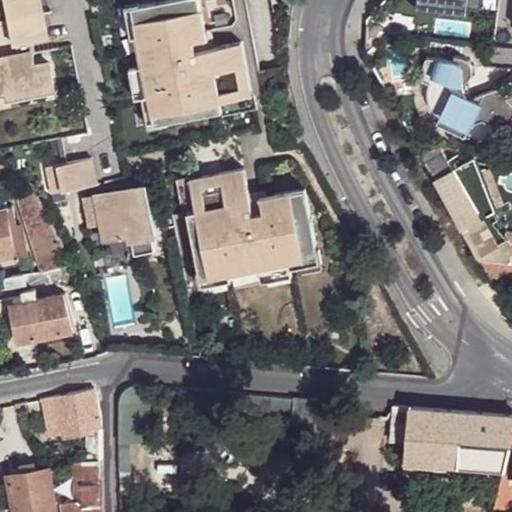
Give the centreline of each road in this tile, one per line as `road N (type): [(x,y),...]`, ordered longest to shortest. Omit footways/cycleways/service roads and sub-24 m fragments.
road 1 (unclassified): [(107,371),(451,391),(483,382),(495,366)]
road 2 (residential): [(319,39),(310,92),(341,171),(403,284),(426,298)]
road 3 (residential): [(426,298),(430,266),(319,39)]
road 4 (unclassified): [(110,511),(107,371)]
